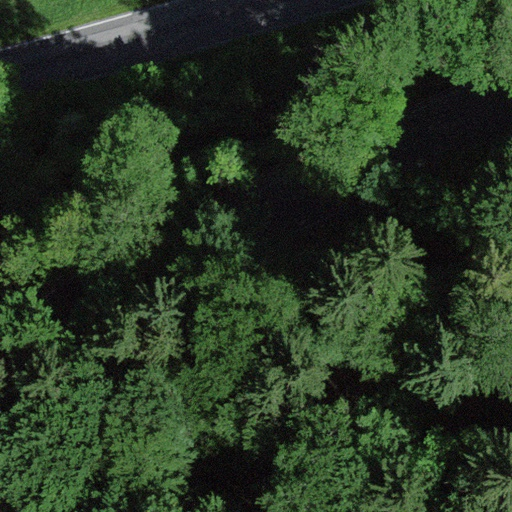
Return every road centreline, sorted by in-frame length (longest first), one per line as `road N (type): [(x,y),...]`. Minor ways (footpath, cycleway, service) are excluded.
road 1 (tertiary): [(0,325),(212,247),(511,91)]
road 2 (tertiary): [(257,0),(0,72)]
